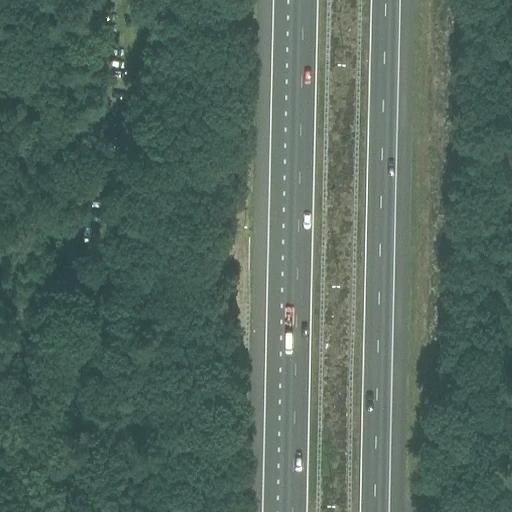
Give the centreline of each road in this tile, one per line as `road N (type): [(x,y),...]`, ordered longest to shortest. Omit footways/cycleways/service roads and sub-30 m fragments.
road 1 (motorway): [(301,0),(291,511)]
road 2 (motorway): [(379,511),(389,0)]
road 3 (unclassified): [(98,0),(111,77),(56,285),(0,442)]
